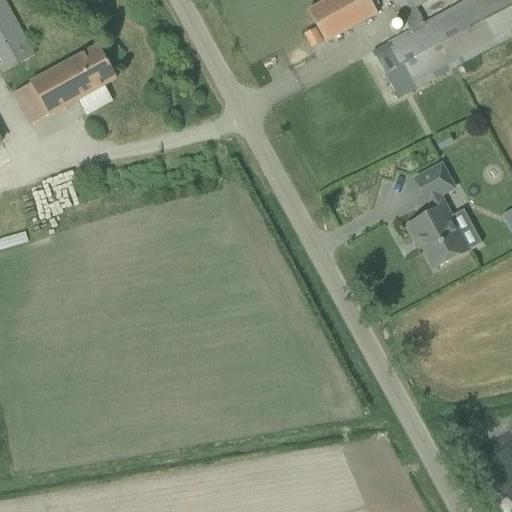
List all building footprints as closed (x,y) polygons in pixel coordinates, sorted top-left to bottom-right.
[(0,0),(0,71),(2,75),(34,57),(2,0),(0,0)] [(325,44),(377,15),(368,0),(331,0),(308,13),(325,44)] [(511,39),(511,0),(465,0),(369,46),(392,96),(511,39)] [(422,25),(410,0),(398,0),(411,29),(422,25)] [(304,36),(312,50),(323,44),(316,30),(304,36)] [(31,127),(116,81),(97,48),(31,84),(31,85),(13,95),(31,127)] [(434,271),(469,252),(451,219),(439,198),(454,190),(441,167),(415,181),(428,204),(429,204),(434,213),(407,227),(416,243),(418,241),(434,271)]
